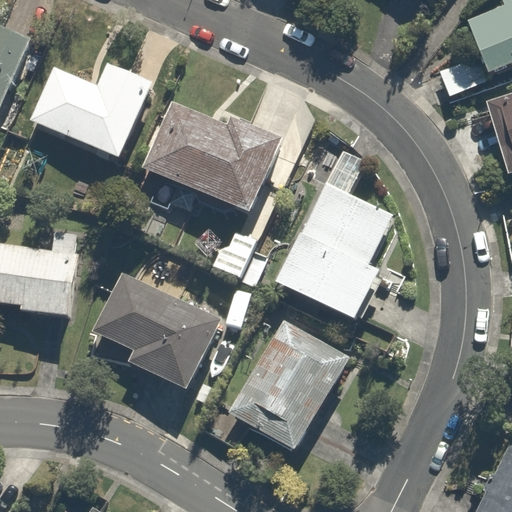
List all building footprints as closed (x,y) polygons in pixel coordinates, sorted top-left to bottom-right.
[(436,74),(447,100),(511,73),(511,0),(497,0),(504,14),(467,29),(470,36),(455,42),(463,63),(436,74)] [(0,117),(33,43),(0,30),(0,117)] [(118,166),(151,89),(107,71),(99,89),(51,68),(26,126),(118,166)] [(511,100),(485,109),(508,183),(511,181),(511,100)] [(219,124),(172,106),(141,170),(246,220),(282,145),(223,116),(219,124)] [(369,163),(345,150),(274,288),(354,329),(383,273),(373,267),(397,220),(351,197),(369,163)] [(74,259),(77,238),(58,235),(55,256),(0,247),(0,305),(25,309),(24,315),(72,322),(81,260),(74,259)] [(255,253),(231,240),(213,276),(237,289),(240,283),(253,290),(265,267),(251,260),(255,253)] [(181,306),(117,276),(90,337),(135,358),(130,368),(190,396),(227,316),(186,296),(181,306)] [(351,361),(282,320),(228,413),(296,453),(351,361)] [(511,511),(511,444),(511,445),(477,511),(511,511)]
